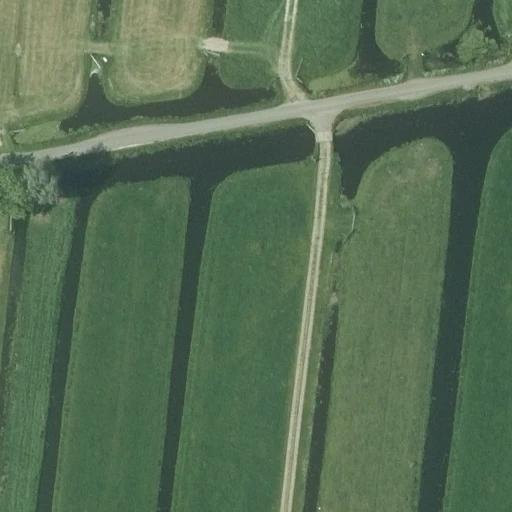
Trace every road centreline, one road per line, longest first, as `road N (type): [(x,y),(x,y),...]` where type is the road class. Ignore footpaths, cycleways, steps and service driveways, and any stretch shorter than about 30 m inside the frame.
road 1 (unclassified): [(0,165),(511,70)]
road 2 (track): [(306,348),(324,222),(400,227),(383,376)]
